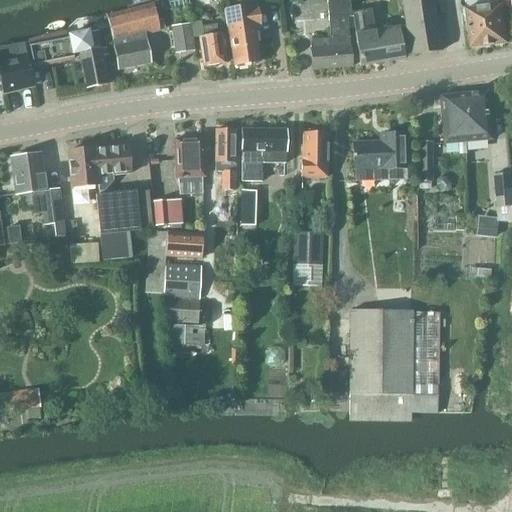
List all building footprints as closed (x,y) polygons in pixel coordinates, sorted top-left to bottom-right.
[(351,0),(328,0),(332,25),(304,28),(309,70),(339,66),(339,62),(354,60),(349,15),(353,14),(351,0)] [(361,68),(384,64),(403,62),(403,57),(440,52),(432,0),(401,0),(405,28),(373,32),(369,11),(355,13),(357,35),(356,35),(361,68)] [(151,5),(106,15),(119,72),(149,65),(143,38),(158,34),(151,5)] [(257,5),(224,10),(229,50),(231,50),(234,67),(259,63),(255,31),(261,30),(257,5)] [(504,45),(500,5),(466,8),(470,49),(504,45)] [(201,22),(191,23),(193,38),(203,37),(201,22)] [(205,37),(200,37),(204,67),(228,63),(223,34),(218,35),(216,26),(203,28),(205,37)] [(186,27),(175,28),(178,52),(189,50),(186,27)] [(84,91),(106,87),(96,33),(87,35),(87,32),(67,36),(67,39),(27,46),(31,69),(71,61),(72,66),(79,64),(84,91)] [(0,85),(1,85),(3,95),(33,89),(26,58),(0,63),(0,85)] [(443,146),(490,141),(485,93),(438,98),(443,146)] [(222,191),(234,191),(236,132),(215,131),(213,173),(223,173),(222,191)] [(242,131),(241,182),(263,182),(263,164),(286,165),(286,132),(242,131)] [(352,171),(407,169),(406,133),(379,134),(379,142),(351,143),(352,171)] [(299,177),(325,177),(325,134),(302,134),(302,161),(299,161),(299,177)] [(175,178),(203,177),(202,138),(174,139),(175,178)] [(111,177),(129,175),(127,151),(109,152),(108,148),(68,152),(71,189),(100,186),(105,193),(113,182),(111,177)] [(419,182),(432,181),(430,152),(418,153),(419,182)] [(37,155),(10,158),(16,197),(32,195),(35,216),(42,215),(44,227),(53,225),(55,238),(65,237),(63,224),(59,198),(58,191),(46,193),(43,174),(40,175),(37,155)] [(146,163),(147,189),(169,188),(168,162),(146,163)] [(348,185),(364,185),(364,174),(348,174),(348,185)] [(511,207),(511,200),(510,174),(493,175),(495,208),(511,207)] [(196,197),(196,185),(172,185),(172,198),(196,197)] [(242,191),(239,226),(256,228),(258,193),(242,191)] [(99,236),(113,235),(130,234),(138,233),(135,192),(96,195),(99,236)] [(153,203),(155,229),(171,228),(169,202),(153,203)] [(474,218),(474,236),(489,237),(489,218),(474,218)] [(145,294),(163,296),(165,267),(165,258),(166,234),(166,233),(149,232),(145,294)] [(113,235),(99,236),(101,261),(132,258),(130,234),(113,235)] [(202,236),(166,234),(165,258),(201,260),(202,236)] [(293,234),(293,265),(319,266),(320,235),(293,234)] [(93,245),(73,246),(74,260),(94,260),(93,245)] [(163,299),(168,299),(199,300),(200,269),(165,267),(163,296),(163,299)] [(316,293),(317,270),(287,269),(286,292),(316,293)] [(197,325),(199,300),(168,299),(167,323),(197,325)] [(411,396),(412,312),(348,311),(347,396),(349,396),(411,396)] [(439,313),(412,312),(411,396),(349,396),(349,413),(349,422),(411,423),(411,414),(437,415),(439,313)] [(170,345),(204,346),(205,327),(171,326),(170,345)] [(0,413),(40,408),(38,390),(0,394),(0,413)]
